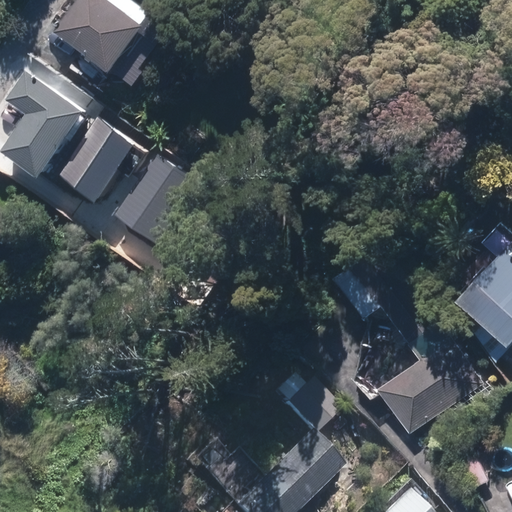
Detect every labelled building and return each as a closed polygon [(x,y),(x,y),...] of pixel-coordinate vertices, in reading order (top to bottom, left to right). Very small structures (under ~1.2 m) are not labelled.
[(84,0),(63,35),(139,82),(177,22),(141,0),(84,0)] [(98,109),(34,68),(15,99),(34,111),(12,147),(56,175),(98,109)] [(150,140),(104,113),(70,173),(115,200),(150,140)] [(0,257),(23,220),(0,205),(0,257)] [(388,390),(417,434),(459,406),(463,413),(498,389),(398,240),(348,273),(378,317),(392,307),(429,362),(388,390)] [(484,309),(478,317),(503,360),(511,349),(511,250),(471,298),(484,309)] [(65,363),(45,344),(30,360),(51,379),(65,363)] [(234,499),(244,511),(287,511),(307,495),(313,502),(330,487),(325,480),(345,463),(317,429),(234,499)] [(430,511),(409,488),(383,511),(430,511)]
